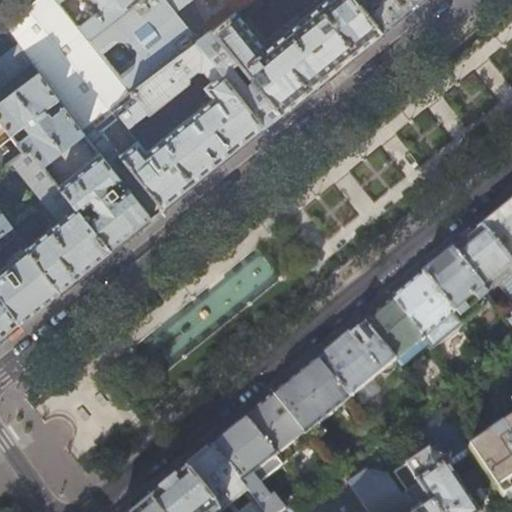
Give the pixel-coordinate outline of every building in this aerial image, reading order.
[(0,0),(0,18),(33,63),(39,71),(60,98),(65,106),(86,133),(100,152),(110,143),(93,122),(131,92),(88,38),(79,26),(60,2),(58,0),(0,0)] [(136,0),(58,0),(60,2),(62,0),(91,0),(94,2),(98,1),(98,12),(79,26),(88,38),(136,0)] [(249,0),(136,0),(88,38),(131,92),(196,42),(264,127),(272,120),(279,115),(260,91),(251,79),(211,30),(237,10),(241,7),(249,0)] [(328,75),(381,33),(353,0),(326,0),(265,47),(237,10),(211,30),(251,79),(260,72),(269,84),(260,91),(279,115),(328,75)] [(249,0),(241,7),(248,16),(262,4),(259,0),(249,0)] [(353,0),(381,33),(407,12),(421,0),(353,0)] [(0,89),(33,63),(0,18),(0,89)] [(214,167),(264,127),(196,42),(131,92),(93,122),(110,143),(188,83),(187,77),(197,69),(203,71),(211,82),(202,89),(211,99),(146,152),(137,141),(120,155),(162,209),(183,192),(214,167)] [(45,109),(60,98),(39,71),(0,101),(0,120),(11,136),(23,126),(29,134),(17,143),(25,153),(29,149),(43,167),(86,133),(65,106),(51,117),(45,109)] [(0,120),(0,171),(13,162),(25,153),(17,143),(11,136),(0,120)] [(25,153),(13,162),(60,222),(46,234),(34,217),(14,232),(27,250),(59,292),(93,265),(110,251),(85,221),(79,213),(58,186),(43,167),(29,149),(25,153)] [(100,152),(58,186),(79,213),(89,206),(94,213),(85,221),(110,251),(138,228),(150,219),(100,152)] [(511,202),(496,215),(481,228),(511,267),(511,266),(511,202)] [(0,339),(3,337),(19,324),(0,299),(0,236),(11,228),(0,212),(0,339)] [(466,240),(451,252),(483,292),(495,281),(511,302),(511,314),(505,320),(511,328),(511,266),(511,267),(481,228),(466,240)] [(0,299),(19,324),(32,314),(59,292),(27,250),(22,254),(20,252),(0,267),(0,299)] [(437,263),(421,276),(458,321),(461,324),(478,311),(471,302),(483,292),(451,252),(437,263)] [(406,289),(390,302),(423,341),(428,346),(458,321),(421,276),(406,289)] [(367,321),(363,324),(395,364),(423,341),(390,302),(367,321)] [(348,336),(387,383),(401,372),(395,364),(363,324),(355,330),(348,336)] [(387,383),(348,336),(324,355),(318,361),(350,401),(360,393),(366,400),(387,383)] [(511,358),(489,374),(511,408),(511,358)] [(285,388),(273,397),(304,435),(305,436),(350,401),(318,361),(303,373),(285,388)] [(268,401),(244,421),(275,458),(304,435),(273,397),(268,401)] [(417,422),(431,443),(452,429),(438,408),(417,422)] [(229,433),(212,448),(246,491),(262,511),(282,511),(284,511),(273,496),(270,499),(252,476),(275,458),(244,421),(229,433)] [(511,422),(468,452),(502,501),(511,494),(511,422)] [(183,471),(184,472),(216,511),(222,511),(246,491),(212,448),(198,458),(183,471)] [(393,475),(393,476),(405,494),(419,485),(436,511),(475,511),(444,467),(446,466),(447,459),(443,453),(436,452),(430,456),(427,452),(393,475)] [(216,511),(184,472),(148,501),(134,511),(216,511)] [(347,486),(364,511),(436,511),(419,485),(405,494),(393,476),(388,479),(386,477),(365,473),(347,486)] [(300,489),(306,496),(320,487),(313,479),(300,489)]
